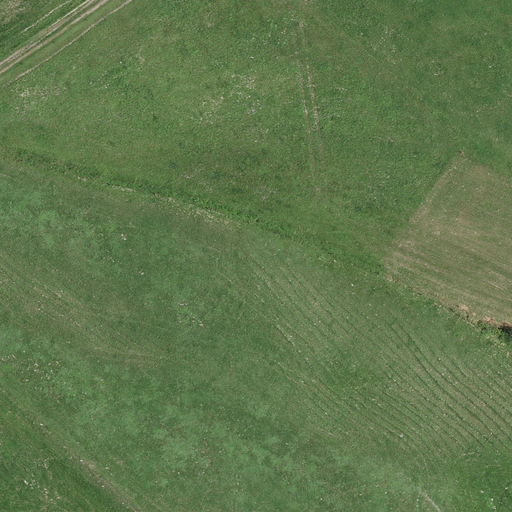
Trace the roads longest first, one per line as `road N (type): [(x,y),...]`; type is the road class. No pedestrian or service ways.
road 1 (track): [(128,511),(0,393)]
road 2 (track): [(0,73),(100,0)]
